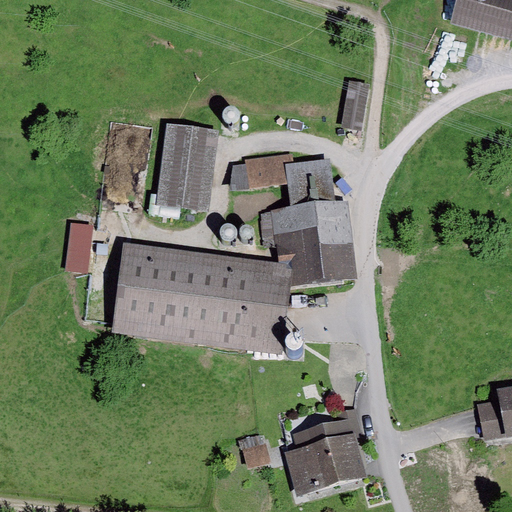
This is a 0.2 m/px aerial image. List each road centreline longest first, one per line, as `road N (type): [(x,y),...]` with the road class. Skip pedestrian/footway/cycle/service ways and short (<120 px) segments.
road 1 (track): [(511,73),(462,84),(361,180),(382,22)]
road 2 (residential): [(408,511),(391,459),(365,289),(361,180)]
